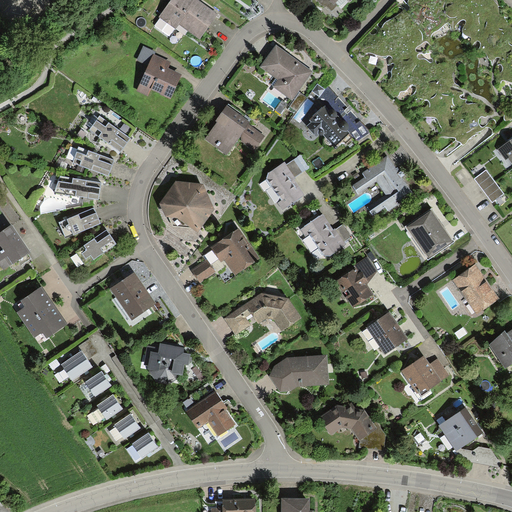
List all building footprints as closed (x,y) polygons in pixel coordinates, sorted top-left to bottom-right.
[(200,0),(169,0),(159,15),(176,28),(179,23),(201,37),(218,12),(200,0)] [(368,31),(354,45),(359,48),(360,54),(363,54),(366,53),(369,54),(372,55),(374,56),(376,57),(379,57),(382,58),(385,58),(386,57),(388,57),(390,58),(390,60),(388,63),(386,64),(387,65),(388,65),(391,64),(392,64),(393,65),(393,67),(392,68),(390,71),(390,77),(386,82),(380,86),(393,100),(395,97),(397,96),(398,93),(399,92),(400,92),(402,92),(404,91),(406,90),(408,88),(409,86),(411,85),(413,86),(415,87),(415,90),(414,92),(412,94),(411,95),(409,96),(407,98),(405,101),(404,102),(405,103),(409,102),(410,101),(411,101),(412,102),(413,103),(414,102),(415,100),(416,99),(418,100),(421,100),(423,100),(426,101),(426,103),(426,106),(425,108),(422,108),(420,108),(417,108),(415,109),(410,109),(404,113),(413,123),(421,118),(426,118),(432,118),(431,120),(431,122),(433,123),(436,123),(441,131),(439,133),(437,134),(436,135),(438,137),(439,137),(443,137),(445,138),(447,138),(452,139),(454,140),(454,141),(455,142),(457,142),(458,143),(460,145),(462,146),(465,143),(467,140),(473,136),(477,135),(485,128),(489,128),(490,130),(491,132),(491,135),(495,132),(495,125),(494,121),(492,119),(490,119),(488,121),(486,123),(485,125),(482,128),(480,128),(478,126),(477,124),(477,121),(478,118),(480,117),(482,118),(484,118),(485,117),(486,114),(485,110),(476,104),(474,103),(469,104),(466,105),(464,103),(465,100),(460,100),(458,98),(458,96),(462,95),(462,93),(461,92),(456,92),(452,91),(449,91),(449,89),(449,87),(450,87),(453,87),(455,88),(457,87),(457,86),(457,85),(455,85),(453,83),(452,81),(451,78),(451,75),(453,72),(454,69),(453,67),(448,64),(445,63),(438,64),(437,65),(435,65),(434,63),(434,60),(435,59),(436,58),(433,56),(432,55),(430,55),(429,57),(430,58),(431,60),(431,61),(431,62),(429,63),(428,63),(425,60),(423,60),(420,60),(417,60),(416,59),(416,57),(416,56),(417,55),(418,54),(420,54),(422,54),(423,54),(425,54),(427,53),(428,53),(428,51),(423,51),(420,52),(419,52),(415,53),(414,52),(414,49),(416,47),(418,46),(419,45),(421,44),(422,43),(424,42),(426,42),(427,44),(429,46),(431,46),(432,45),(433,43),(432,43),(430,41),(429,39),(429,37),(430,35),(431,33),(437,31),(441,27),(445,24),(447,23),(448,24),(449,27),(449,30),(450,31),(451,31),(452,31),(453,30),(454,26),(455,25),(460,21),(462,20),(464,21),(464,23),(464,25),(462,28),(461,30),(461,32),(462,34),(463,36),(467,37),(469,38),(469,40),(469,42),(469,44),(470,45),(471,45),(472,43),(474,42),(476,41),(478,42),(479,44),(479,47),(477,50),(475,52),(476,53),(478,53),(481,53),(483,54),(485,55),(485,57),(486,59),(489,61),(490,62),(490,65),(491,65),(491,64),(491,63),(493,60),(495,58),(497,58),(498,59),(499,60),(498,60),(497,61),(496,63),(495,64),(496,65),(498,65),(499,65),(500,66),(501,68),(501,71),(499,73),(495,74),(494,80),(494,86),(496,86),(498,85),(499,84),(499,82),(500,81),(502,81),(510,84),(511,84),(511,83),(511,87),(509,88),(506,89),(503,94),(505,98),(508,99),(509,98),(509,96),(511,93),(511,24),(506,19),(503,18),(500,17),(497,14),(497,10),(496,7),(495,4),(491,0),(407,0),(406,2),(408,6),(409,9),(407,11),(404,11),(402,7),(398,3),(396,3),(395,5),(396,7),(400,8),(401,9),(401,11),(400,13),(397,14),(395,17),(391,19),(385,22),(382,24),(380,28),(379,28),(376,26),(376,24),(372,28),(374,28),(375,30),(376,31),(375,33),(373,35),(371,35),(369,35),(368,33),(368,31)] [(313,69),(277,45),(263,67),(279,78),(274,86),(293,99),(313,69)] [(156,51),(144,46),(138,59),(148,64),(136,89),(149,95),(152,89),(171,97),(182,73),(168,67),(171,60),(155,53),(156,51)] [(319,98),(325,104),(310,118),(312,120),(307,125),(315,134),(318,131),(319,133),(320,133),(323,134),(324,134),(336,147),(350,133),(357,142),(372,131),(363,121),(353,110),(329,86),(319,98)] [(228,102),(204,138),(228,154),(239,138),(256,149),(266,134),(249,123),(252,118),(228,102)] [(131,137),(99,115),(89,128),(122,151),(131,137)] [(511,137),(498,147),(507,160),(509,158),(511,161),(511,137)] [(115,159),(78,146),(72,162),(109,175),(115,159)] [(366,177),(353,185),(359,194),(378,182),(386,194),(368,206),(374,215),(386,207),(388,211),(413,194),(387,156),(363,172),(366,177)] [(305,194),(283,163),(258,180),(280,212),(305,194)] [(487,169),(475,178),(493,202),(505,193),(487,169)] [(84,196),(82,205),(93,203),(94,198),(99,199),(102,182),(59,174),(55,191),(84,196)] [(174,182),(160,203),(165,218),(177,218),(198,233),(214,209),(202,184),(174,182)] [(93,206),(59,221),(66,238),(101,223),(93,206)] [(432,210),(409,225),(429,256),(453,241),(432,210)] [(323,214),(302,229),(324,260),(346,244),(345,242),(353,237),(344,224),(335,231),(323,214)] [(0,265),(4,271),(29,253),(11,227),(0,234),(0,265)] [(261,257),(240,227),(211,247),(221,262),(225,259),(236,274),(261,257)] [(107,228),(72,250),(82,265),(116,243),(107,228)] [(352,269),(335,280),(354,306),(374,291),(367,282),(377,270),(368,255),(350,266),(352,269)] [(207,259),(192,269),(200,281),(216,271),(207,259)] [(499,298),(475,264),(453,280),(477,314),(499,298)] [(134,271),(110,287),(132,319),(156,303),(134,271)] [(43,287),(15,306),(40,343),(68,325),(59,311),(53,303),(43,287)] [(262,292),(225,317),(236,334),(257,321),(259,323),(267,317),(275,318),(284,331),(302,316),(288,298),(262,292)] [(390,311),(367,326),(386,352),(408,337),(390,311)] [(511,326),(490,343),(508,367),(511,364),(511,326)] [(99,352),(90,338),(74,348),(77,353),(81,351),(87,359),(99,352)] [(147,368),(149,368),(157,382),(170,384),(180,376),(181,373),(183,374),(185,363),(189,364),(191,353),(184,352),(185,346),(160,342),(159,347),(146,344),(142,366),(147,367),(147,368)] [(77,353),(61,363),(64,367),(58,371),(64,381),(70,377),(72,380),(92,367),(87,359),(81,351),(77,353)] [(274,366),(270,375),(281,391),(288,391),(298,386),(331,384),(328,353),(287,357),(274,366)] [(424,354),(401,370),(417,392),(419,391),(422,395),(431,388),(429,386),(448,373),(437,358),(430,363),(424,354)] [(100,369),(84,380),(86,384),(80,387),(87,398),(93,394),(95,397),(110,385),(100,369)] [(113,393),(96,403),(98,407),(93,411),(99,421),(105,417),(107,420),(123,408),(113,393)] [(230,411),(217,393),(188,413),(200,430),(210,423),(220,438),(237,426),(227,412),(230,411)] [(337,404),(319,417),(331,434),(343,427),(352,428),(360,439),(360,446),(385,450),(387,434),(377,420),(375,422),(365,409),(337,404)] [(481,431),(465,406),(439,423),(456,448),(481,431)] [(131,412),(114,422),(116,426),(111,430),(117,440),(123,436),(125,439),(140,427),(131,412)] [(148,431),(132,442),(134,445),(128,449),(135,459),(141,456),(143,458),(158,447),(148,431)] [(473,465),(498,466),(498,449),(473,448),(473,465)] [(310,497),(282,497),(282,511),(313,511),(314,510),(310,510),(310,497)] [(222,507),(211,508),(211,511),(256,511),(256,498),(222,499),(222,507)]
